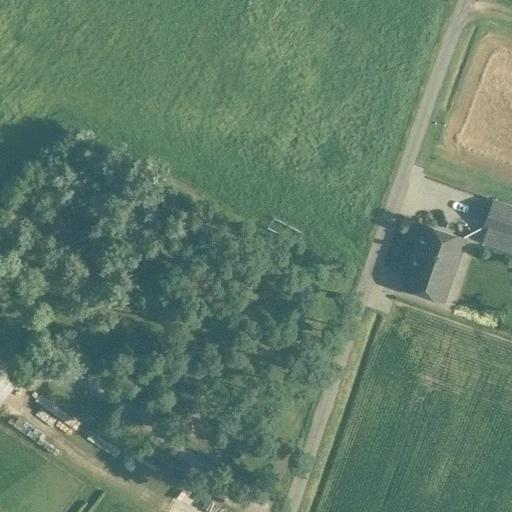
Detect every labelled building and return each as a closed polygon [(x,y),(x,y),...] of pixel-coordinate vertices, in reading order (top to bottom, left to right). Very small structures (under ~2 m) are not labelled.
[(483,225),(511,235),(511,206),(492,199),(483,225)] [(403,286),(422,293),(442,300),(464,237),(444,231),(424,224),(403,286)] [(0,403),(9,408),(24,382),(0,367),(0,403)] [(148,511),(109,487),(103,496),(127,511),(148,511)] [(207,511),(181,500),(175,511),(207,511)]
